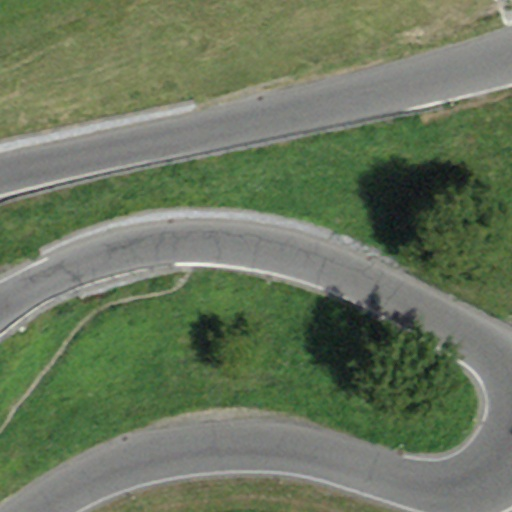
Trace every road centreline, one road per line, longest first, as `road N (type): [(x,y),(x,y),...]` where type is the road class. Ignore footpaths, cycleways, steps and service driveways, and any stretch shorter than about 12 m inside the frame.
road 1 (tertiary): [(511,376),(464,331),(398,296),(309,256),(226,237),(120,248),(0,297)]
road 2 (tertiary): [(0,174),(511,58)]
road 3 (tertiary): [(31,511),(119,467),(187,448),(264,444),(439,487),(477,482),(506,463),(511,447)]
